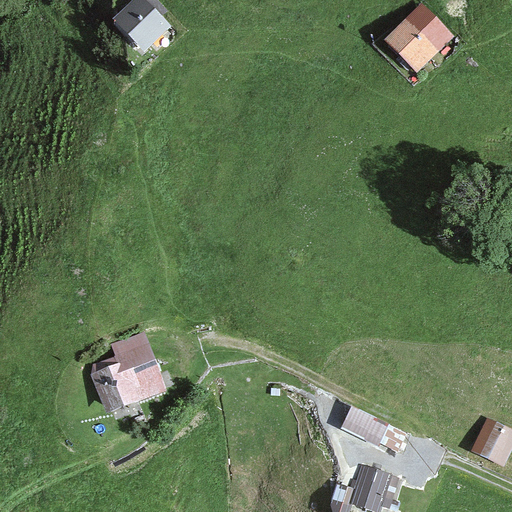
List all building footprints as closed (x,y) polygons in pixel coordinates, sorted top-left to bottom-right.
[(143,43),(146,46),(164,29),(154,19),(164,9),(155,0),(138,0),(114,24),(137,49),(143,43)] [(411,66),(416,72),(451,37),(424,10),(394,41),(415,62),(411,66)] [(96,368),(111,407),(160,389),(145,350),(96,368)] [(385,442),(394,447),(401,432),(354,409),(346,427),(384,445),(385,442)] [(126,414),(131,426),(141,422),(137,410),(126,414)] [(485,435),(477,450),(500,460),(511,436),(511,432),(491,423),(488,430),(484,427),(481,433),(485,435)] [(379,510),(384,494),(392,497),(397,478),(363,467),(358,482),(352,481),(350,488),(339,485),(333,507),(333,511),(348,511),(352,501),(379,510)]
